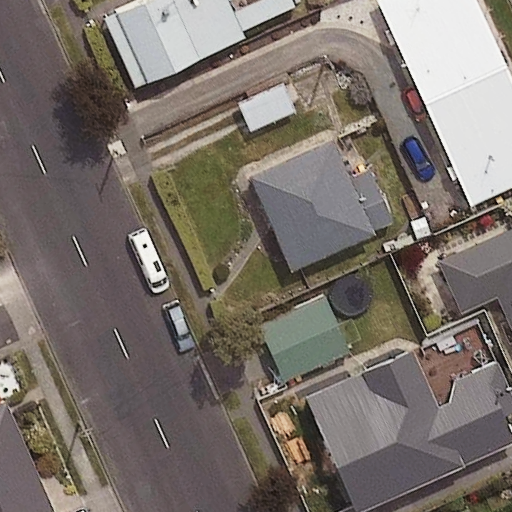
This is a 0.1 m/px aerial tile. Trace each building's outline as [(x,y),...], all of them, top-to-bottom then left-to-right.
[(225,0),(119,0),(95,11),(127,81),(239,30),(225,0)] [(511,84),(473,0),(372,0),(464,201),(511,179),(511,84)] [(290,107),(278,79),(234,98),(247,126),(290,107)] [(325,133),(241,170),(283,265),(367,227),(325,133)] [(511,220),(433,255),(457,307),(491,292),(511,338),(511,220)] [(344,346),(318,291),(252,322),(278,377),(344,346)] [(362,383),(304,408),(347,506),(507,436),(480,374),(429,396),(404,340),(353,362),(362,383)] [(58,511),(5,392),(0,394),(0,511),(58,511)]
